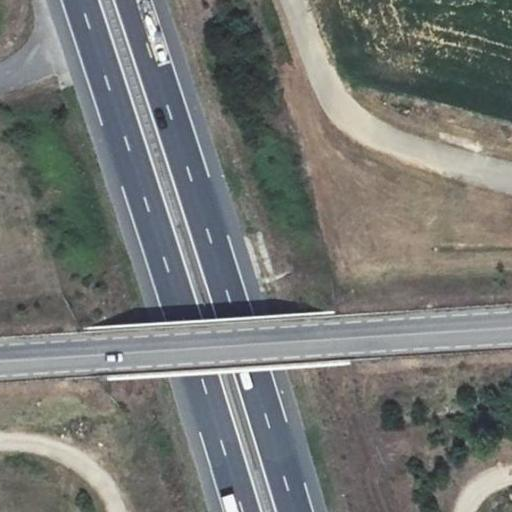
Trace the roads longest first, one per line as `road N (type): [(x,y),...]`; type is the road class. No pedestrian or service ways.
road 1 (motorway): [(295,511),(132,0)]
road 2 (motorway): [(80,0),(242,511)]
road 3 (secondary): [(0,359),(511,327)]
road 4 (unclassified): [(295,0),(335,102),(368,131),(511,180)]
road 5 (track): [(115,511),(94,473),(50,448),(0,439)]
